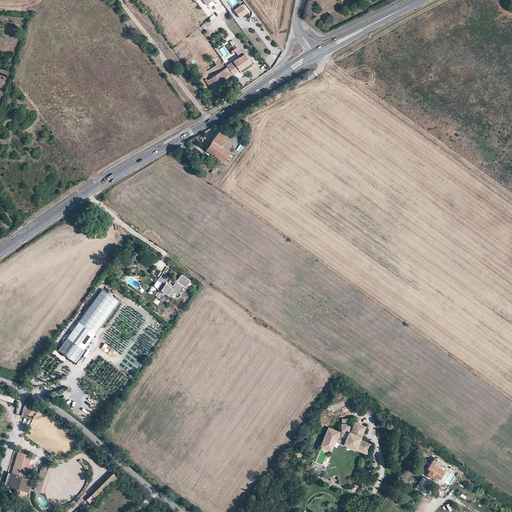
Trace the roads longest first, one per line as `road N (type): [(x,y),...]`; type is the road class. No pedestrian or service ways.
road 1 (unclassified): [(0,253),(237,104)]
road 2 (unclassified): [(0,381),(82,427),(183,511)]
